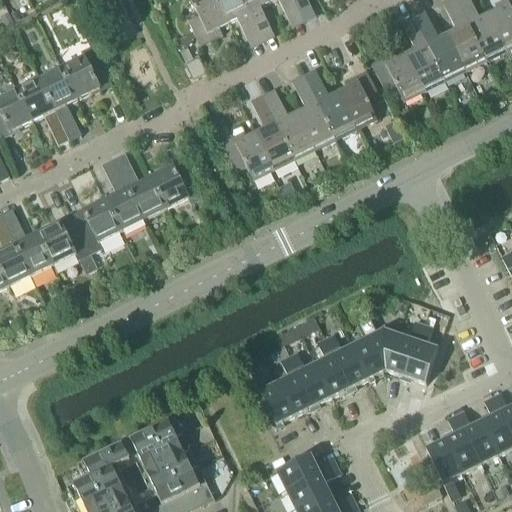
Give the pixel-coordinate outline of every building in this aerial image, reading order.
[(220,32),(230,27),(216,0),(193,0),(190,1),(197,16),(187,21),(201,49),(223,38),(220,32)] [(242,0),(216,0),(230,27),(237,24),(244,38),(245,37),(258,31),(242,0)] [(266,0),(242,0),(258,31),(267,26),(260,13),(271,7),(266,0)] [(286,17),(298,11),(292,0),(266,0),(271,7),(279,3),(286,17)] [(305,0),(292,0),(298,11),(309,6),(305,0)] [(488,20),(479,24),(467,0),(459,0),(455,2),(487,66),(507,56),(488,20)] [(467,76),(487,66),(455,2),(443,8),(457,35),(449,39),(467,76)] [(511,8),(509,10),(506,4),(495,10),(498,15),(488,20),(507,56),(511,53),(511,8)] [(6,32),(14,28),(9,17),(1,21),(6,32)] [(449,39),(439,44),(425,17),(415,22),(446,86),(467,76),(449,39)] [(426,96),(446,86),(415,22),(402,28),(416,55),(407,60),(426,96)] [(62,73),(78,104),(100,93),(101,95),(113,89),(94,50),(82,56),(85,62),(62,73)] [(407,60),(397,65),(394,59),(372,70),(386,98),(397,93),(404,107),(426,96),(407,60)] [(195,84),(208,78),(199,61),(186,68),(195,84)] [(67,109),(78,104),(62,73),(40,84),(70,145),(82,139),(67,109)] [(339,98),(329,103),(315,74),(305,79),(337,145),(357,135),(339,98)] [(370,111),(380,106),(366,78),(344,88),(347,94),(339,98),(357,135),(377,125),(370,111)] [(316,155),(337,145),(305,79),(292,86),(305,114),(298,118),(316,155)] [(59,151),(70,145),(40,84),(20,94),(18,89),(15,90),(33,126),(44,121),(59,151)] [(12,136),(33,126),(15,90),(12,92),(14,97),(0,103),(0,144),(0,145),(13,139),(12,136)] [(298,118),(289,123),(275,95),(264,100),(296,165),(316,155),(298,118)] [(276,175),(296,165),(264,100),(251,106),(265,134),(257,138),(276,175)] [(257,138),(246,143),(244,138),(222,148),(236,177),(246,172),(253,186),(276,175),(257,138)] [(191,210),(203,204),(177,151),(165,157),(172,173),(152,183),(168,214),(188,204),(191,210)] [(152,183),(140,188),(125,158),(115,163),(145,225),(168,214),(152,183)] [(0,186),(10,182),(0,161),(0,186)] [(122,236),(145,225),(115,163),(103,169),(118,200),(107,205),(122,236)] [(100,247),(122,236),(107,205),(85,216),(84,214),(73,220),(92,258),(103,253),(100,247)] [(40,238),(27,244),(12,214),(1,219),(31,281),(55,269),(40,238)] [(0,270),(10,291),(31,281),(1,219),(0,219),(0,245),(5,255),(0,257),(0,270)] [(60,228),(40,238),(55,269),(75,260),(78,265),(79,265),(86,280),(97,275),(90,259),(92,258),(73,220),(59,227),(60,228)] [(511,260),(511,258),(501,263),(511,284),(511,260)] [(0,296),(10,291),(0,270),(0,296)] [(385,336),(378,339),(371,326),(359,332),(366,346),(355,351),(371,384),(370,384),(372,387),(376,385),(374,382),(388,375),(400,341),(385,336)] [(405,385),(424,330),(415,327),(409,344),(400,341),(388,375),(405,381),(404,385),(405,385)] [(428,351),(433,333),(424,330),(405,385),(408,386),(409,382),(427,389),(439,354),(428,351)] [(355,351),(344,356),(335,339),(327,344),(353,397),(355,396),(353,392),(370,384),(371,384),(355,351)] [(351,397),(353,397),(327,344),(318,348),(327,365),(316,370),(333,402),(350,394),(351,397)] [(316,370),(306,375),(298,358),(290,362),(314,411),(313,412),(315,415),(318,414),(317,410),(333,402),(316,370)] [(296,420),(313,412),(314,411),(290,362),(282,366),(290,383),(280,388),(296,420)] [(280,388),(270,392),(261,376),(253,380),(279,433),(282,432),(280,428),(296,420),(280,388)] [(511,413),(510,415),(501,398),(493,402),(511,439),(511,413)] [(499,460),(511,453),(511,439),(493,402),(485,406),(493,423),(483,428),(499,460)] [(499,460),(483,428),(473,433),(465,417),(457,420),(481,469),(499,460)] [(460,480),(481,469),(457,420),(449,424),(457,441),(444,447),(460,480)] [(175,421),(131,443),(163,507),(152,511),(196,511),(215,503),(175,421)] [(454,483),(460,480),(444,447),(430,454),(429,450),(426,452),(452,504),(462,499),(454,483)] [(132,511),(114,474),(131,466),(122,448),(78,469),(86,486),(69,494),(77,511),(132,511)] [(333,462),(317,470),(312,460),(279,476),(288,495),(337,470),(333,462)] [(325,487),(341,479),(337,470),(288,495),(296,511),(298,511),(330,497),(325,487)] [(427,509),(442,501),(435,487),(420,495),(427,509)] [(351,498),(335,506),(330,497),(298,511),(345,511),(355,507),(351,498)]
